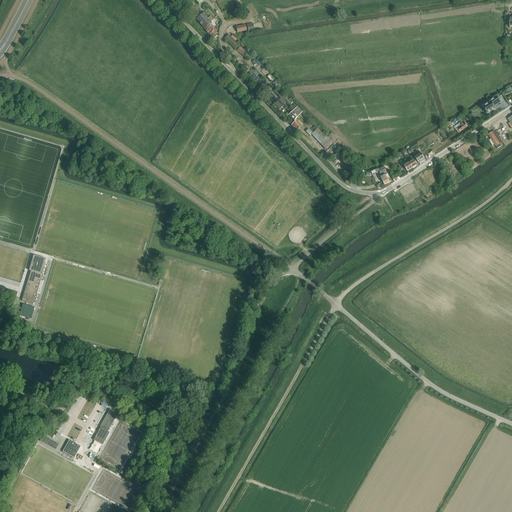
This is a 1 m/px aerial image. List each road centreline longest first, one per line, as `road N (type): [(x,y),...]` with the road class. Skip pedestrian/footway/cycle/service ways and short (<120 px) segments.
road 1 (unclassified): [(385,191),(361,193),(333,177),(163,0)]
road 2 (track): [(218,511),(335,304)]
road 3 (unclassified): [(335,304),(511,179)]
road 4 (unclassified): [(335,304),(428,383),(511,424)]
road 5 (residential): [(511,108),(385,191)]
